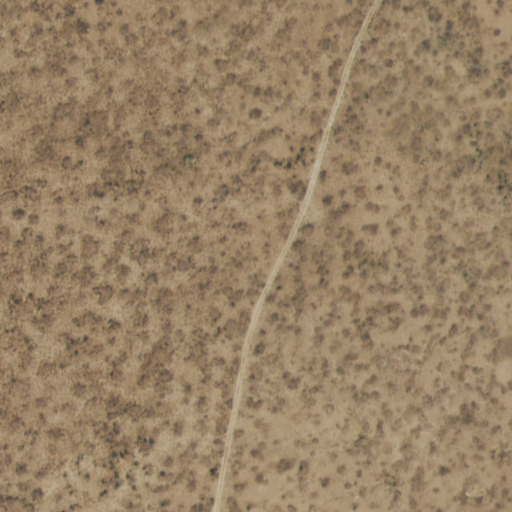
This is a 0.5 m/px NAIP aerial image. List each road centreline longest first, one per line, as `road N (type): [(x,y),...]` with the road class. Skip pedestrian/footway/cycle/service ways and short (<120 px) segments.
road 1 (residential): [(230,511),(262,438),(267,377),(353,184)]
road 2 (residential): [(384,0),(353,184)]
